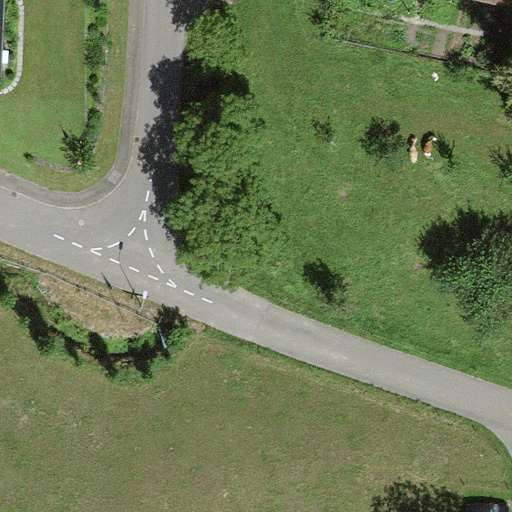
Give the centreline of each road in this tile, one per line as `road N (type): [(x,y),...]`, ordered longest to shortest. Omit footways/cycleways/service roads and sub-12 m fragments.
road 1 (unclassified): [(133,264),(511,409)]
road 2 (residential): [(162,0),(133,264)]
road 3 (unclassified): [(0,209),(133,264)]
